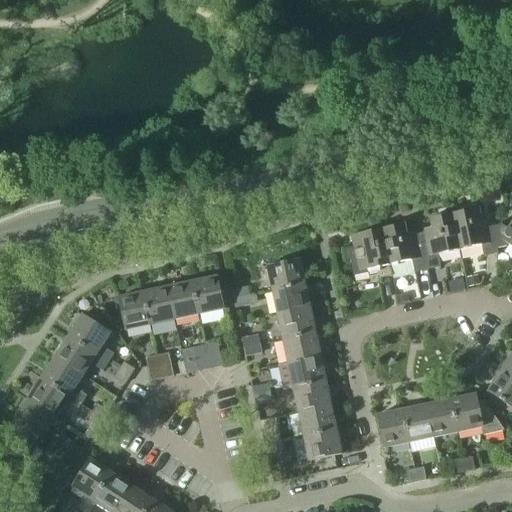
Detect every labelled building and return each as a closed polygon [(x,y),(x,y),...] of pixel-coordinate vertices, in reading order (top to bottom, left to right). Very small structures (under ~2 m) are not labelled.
[(498,254),(492,228),(481,230),(480,227),(481,226),(482,223),(479,209),(451,215),(458,250),(481,245),(484,257),(498,254)] [(438,255),(458,250),(451,215),(429,220),(432,232),(418,235),(426,272),(441,268),(438,255)] [(492,228),(498,254),(497,249),(507,247),(508,245),(511,248),(511,220),(507,228),(501,225),(500,226),(492,228)] [(426,272),(418,235),(408,237),(405,225),(382,230),(392,276),(390,265),(411,260),(414,274),(426,272)] [(378,279),(392,276),(382,230),(351,237),(353,247),(342,250),(345,262),(350,261),(354,277),(368,274),(367,270),(376,268),(378,279)] [(272,291),(304,284),(299,260),(267,267),(272,291)] [(477,277),(467,278),(469,287),(471,287),(477,285),(478,285),(477,277)] [(191,283),(198,315),(223,310),(216,278),(191,283)] [(173,321),(198,315),(191,283),(166,288),(173,321)] [(310,309),(304,284),(272,291),(277,316),(310,309)] [(149,326),(173,321),(166,288),(143,294),(149,326)] [(233,300),(249,296),(247,288),(231,292),(233,300)] [(125,331),(149,326),(143,294),(118,299),(125,331)] [(233,300),(234,306),(234,309),(251,305),(249,296),(233,300)] [(277,316),(268,318),(273,342),(315,333),(310,309),(277,316)] [(68,338),(108,364),(113,355),(101,347),(109,334),(82,316),(68,338)] [(273,342),(282,340),(287,364),(320,357),(315,333),(273,342)] [(243,348),(260,345),(258,336),(241,340),(243,348)] [(102,372),(108,364),(68,338),(54,358),(82,377),(91,364),(102,372)] [(210,370),(222,367),(217,343),(204,346),(210,370)] [(260,345),(243,348),(245,357),(262,353),(260,345)] [(198,372),(210,370),(204,346),(193,348),(198,372)] [(156,356),(161,380),(173,378),(168,354),(156,356)] [(511,378),(511,354),(508,361),(506,360),(500,364),(497,369),(511,378)] [(150,383),(161,380),(156,356),(145,359),(150,383)] [(287,364),(279,366),(284,390),(293,388),(325,381),(320,357),(287,364)] [(75,389),(82,377),(54,358),(41,379),(81,405),(87,396),(75,389)] [(129,378),(134,370),(123,363),(118,371),(129,378)] [(511,408),(511,378),(497,369),(494,373),(492,381),(494,383),(487,392),(511,408)] [(124,385),(129,378),(118,371),(113,378),(124,385)] [(76,414),(81,405),(41,379),(27,400),(55,418),(64,406),(76,414)] [(298,412),(330,405),(325,381),(293,388),(298,412)] [(253,397),(270,393),(268,385),(251,388),(253,397)] [(270,393),(253,397),(255,406),(272,402),(270,393)] [(451,401),(458,433),(481,428),(483,436),(504,431),(483,401),(476,403),(475,396),(451,401)] [(48,430),(55,418),(27,400),(14,421),(54,447),(60,438),(48,430)] [(433,438),(458,433),(451,401),(426,406),(433,438)] [(102,419),(107,412),(96,405),(91,412),(102,419)] [(303,437),(336,430),(330,405),(298,412),(303,437)] [(409,444),(433,438),(426,406),(402,411),(409,444)] [(384,449),(409,444),(402,411),(377,417),(384,449)] [(98,427),(102,419),(91,412),(87,420),(98,427)] [(49,455),(54,447),(14,421),(0,442),(28,460),(37,447),(49,455)] [(336,430),(303,437),(308,462),(341,455),(336,430)] [(264,446),(294,439),(292,432),(279,434),(262,437),(264,446)] [(294,439),(264,446),(266,454),(282,451),(281,442),(294,439)] [(76,461),(81,454),(69,446),(65,454),(76,461)] [(71,468),(76,461),(65,454),(60,461),(71,468)] [(466,472),(475,470),(472,457),(463,459),(466,472)] [(457,474),(466,472),(463,459),(454,461),(457,474)] [(80,511),(84,511),(110,474),(89,460),(71,488),(83,496),(75,509),(80,511)] [(282,467),(271,469),(274,482),(285,480),(282,467)] [(417,483),(426,481),(423,468),(414,470),(417,483)] [(408,485),(417,483),(414,470),(406,472),(408,485)] [(108,511),(115,511),(131,487),(110,474),(84,511),(97,511),(101,507),(108,511)] [(144,511),(152,501),(131,487),(115,511),(144,511)] [(169,511),(152,501),(144,511),(169,511)]
